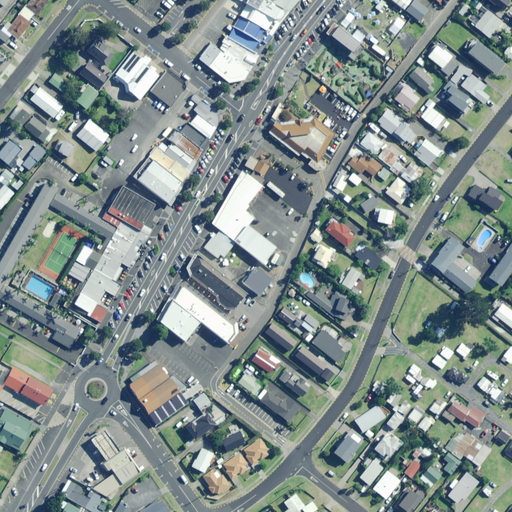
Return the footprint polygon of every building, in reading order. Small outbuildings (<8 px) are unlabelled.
[(11,35),(17,39),(30,22),(28,20),(33,13),(36,15),(47,0),(29,0),(26,4),(25,4),(17,14),(18,15),(6,30),(11,35)] [(219,49),(211,43),(198,58),(228,82),(244,79),(279,23),(291,7),(297,0),(245,0),(244,2),(246,3),(240,15),(239,14),(233,26),(227,37),(225,36),(221,41),(223,42),(219,49)] [(391,0),(403,9),(410,0),(391,0)] [(427,9),(416,0),(412,0),(405,10),(418,21),(427,9)] [(467,7),(463,4),(457,12),(462,15),(467,7)] [(508,19),(511,12),(511,11),(503,4),(498,11),(508,19)] [(501,21),(486,10),(474,26),(488,37),(501,21)] [(333,22),(325,33),(351,53),(359,43),(333,22)] [(0,38),(5,42),(11,35),(6,30),(1,26),(0,27),(0,38)] [(114,53),(95,38),(86,50),(105,65),(114,53)] [(502,63),(474,42),(466,52),(494,74),(502,63)] [(437,45),(428,56),(441,67),(442,68),(449,60),(452,56),(444,49),(443,50),(441,48),(438,46),(437,45)] [(511,47),(509,45),(502,53),(511,60),(511,59),(511,47)] [(142,58),(133,51),(115,74),(127,83),(127,90),(139,99),(158,75),(154,71),(156,69),(150,65),(149,67),(146,65),(150,59),(145,55),(142,58)] [(417,61),(423,66),(426,62),(426,61),(420,57),(417,61)] [(439,69),(448,76),(457,66),(449,60),(442,68),(441,67),(439,69)] [(99,66),(92,61),(86,69),(92,74),(99,66)] [(471,70),(459,64),(456,71),(467,76),(470,73),(471,70)] [(417,66),(408,76),(428,94),(433,89),(429,85),(433,81),(417,66)] [(184,81),(167,68),(149,90),(170,107),(185,89),(184,81)] [(452,76),(456,79),(460,74),(456,71),(452,76)] [(71,85),(54,72),(47,81),(64,93),(71,85)] [(467,76),(460,85),(483,103),(488,96),(481,91),(485,86),(470,73),(467,76)] [(457,87),(448,80),(442,88),(445,90),(443,92),(448,96),(445,99),(445,102),(459,113),(465,104),(464,102),(467,96),(458,91),(456,89),(457,87)] [(45,83),(40,88),(49,95),(54,90),(45,83)] [(412,90),(404,84),(393,98),(401,105),(400,106),(406,112),(409,109),(410,109),(419,98),(411,92),(412,90)] [(97,93),(86,85),(74,101),(85,109),(97,93)] [(61,107),(38,89),(30,99),(53,118),(61,107)] [(194,111),(198,113),(216,128),(219,122),(216,108),(193,95),(190,100),(198,104),(194,111)] [(430,109),(428,107),(421,116),(438,130),(446,120),(443,118),(444,117),(431,107),(430,109)] [(30,114),(21,108),(13,119),(21,126),(30,114)] [(406,123),(386,108),(376,120),(380,123),(379,125),(403,143),(405,140),(410,143),(415,135),(412,132),(412,130),(407,126),(409,123),(407,121),(406,123)] [(88,120),(74,110),(65,121),(78,130),(82,124),(84,125),(88,120)] [(209,139),(216,128),(198,113),(192,123),(190,125),(209,139)] [(310,114),(307,118),(282,121),(277,117),(271,125),(272,126),(268,132),(298,155),(301,151),(311,159),(317,163),(320,158),(334,133),(310,114)] [(51,130),(32,116),(24,127),(32,134),(37,138),(37,137),(42,141),(51,130)] [(203,150),(209,139),(190,125),(188,123),(181,133),(203,150)] [(100,139),(89,130),(81,140),(93,149),(100,139)] [(197,160),(203,150),(181,133),(175,130),(169,140),(197,160)] [(383,143),(368,132),(360,143),(375,154),(383,143)] [(22,148),(9,138),(0,148),(0,158),(8,165),(22,148)] [(190,172),(197,160),(169,140),(165,138),(159,148),(190,172)] [(439,150),(425,139),(416,150),(421,153),(417,157),(428,165),(436,155),(438,157),(441,153),(439,151),(439,150)] [(73,146),(61,141),(57,151),(61,153),(60,154),(69,157),(73,146)] [(36,143),(20,164),(29,171),(37,161),(38,161),(46,151),(36,143)] [(184,183),(190,172),(159,148),(156,145),(149,157),(152,160),(181,181),(184,183)] [(421,169),(411,161),(405,168),(396,161),(397,158),(394,155),(395,153),(385,146),(378,156),(390,167),(392,166),(398,171),(399,170),(402,173),(400,176),(412,185),(421,172),(420,171),(421,169)] [(358,159),(354,156),(348,164),(361,174),(364,169),(373,176),(381,165),(372,158),(370,160),(362,153),(358,159)] [(249,155),(244,165),(263,175),(268,166),(249,155)] [(317,163),(311,159),(307,164),(315,170),(322,170),(327,164),(320,158),(317,163)] [(169,204),(181,181),(152,160),(137,178),(169,204)] [(391,173),(383,167),(377,174),(385,180),(391,173)] [(13,175),(5,168),(0,174),(1,174),(0,175),(0,181),(5,185),(13,175)] [(211,222),(220,229),(235,242),(262,264),(274,247),(246,224),(248,225),(253,217),(245,210),(249,205),(248,204),(263,185),(242,170),(211,222)] [(357,186),(361,180),(353,173),(348,179),(357,186)] [(343,176),(338,174),(332,185),(341,190),(346,182),(341,180),(343,176)] [(406,184),(396,177),(388,187),(387,186),(386,188),(387,189),(385,192),(400,204),(407,195),(405,194),(409,188),(405,185),(406,184)] [(0,286),(57,188),(45,181),(0,258),(0,286)] [(474,183),(467,194),(478,201),(479,199),(480,200),(479,203),(486,207),(487,205),(497,211),(503,201),(502,201),(505,196),(501,193),(502,192),(490,185),(488,189),(485,187),(484,189),(474,183)] [(0,209),(13,194),(3,184),(0,187),(0,209)] [(155,205),(121,185),(107,211),(122,220),(117,227),(111,238),(112,239),(108,247),(106,246),(93,270),(84,286),(74,303),(88,312),(87,315),(100,322),(114,298),(104,292),(105,290),(115,296),(122,285),(115,281),(123,268),(120,266),(121,263),(131,269),(139,253),(135,252),(142,240),(145,241),(151,229),(143,224),(155,205)] [(56,193),(49,205),(106,237),(97,253),(84,246),(74,259),(75,261),(68,273),(82,282),(90,268),(93,270),(111,238),(117,227),(56,193)] [(379,204),(372,195),(360,203),(366,213),(379,204)] [(392,211),(378,208),(376,221),(389,224),(390,220),(393,220),(395,212),(392,212),(392,211)] [(337,225),(331,220),(324,229),(345,247),(353,237),(347,232),(349,230),(339,222),(337,225)] [(211,237),(204,246),(217,257),(220,254),(224,257),(235,242),(220,229),(213,237),(211,237)] [(316,229),(310,236),(311,237),(310,238),(314,241),(314,240),(318,243),(324,235),(316,229)] [(429,265),(441,274),(451,261),(462,247),(450,238),(429,265)] [(500,286),(511,269),(511,242),(488,278),(500,286)] [(328,249),(316,244),(313,250),(316,251),(310,260),(325,268),(334,249),(329,247),(328,249)] [(360,250),(358,249),(353,254),(373,270),(381,260),(375,255),(376,254),(364,245),(360,250)] [(247,293),(194,252),(186,267),(189,276),(215,296),(217,302),(226,309),(234,309),(235,308),(247,293)] [(477,281),(451,261),(441,274),(467,294),(477,281)] [(271,279),(255,267),(248,276),(246,275),(242,281),(244,282),(243,283),(258,295),(271,279)] [(364,275),(351,267),(341,283),(350,289),(357,278),(361,280),(364,275)] [(177,282),(155,319),(183,341),(199,321),(228,344),(237,332),(236,322),(184,281),(177,282)] [(80,329),(4,285),(0,291),(0,299),(56,331),(53,338),(69,348),(80,329)] [(361,291),(353,287),(350,291),(358,295),(361,291)] [(438,302),(444,295),(436,288),(430,296),(438,302)] [(297,298),(299,294),(291,289),(289,293),(297,298)] [(309,291),(305,295),(332,315),(344,320),(347,314),(349,315),(350,310),(348,309),(351,301),(345,298),(346,294),(334,291),(333,294),(332,294),(329,300),(317,292),(314,294),(309,291)] [(451,314),(457,305),(449,299),(443,309),(451,314)] [(511,328),(511,311),(502,304),(494,314),(511,328)] [(295,316),(284,307),(277,315),(289,324),(295,316)] [(318,322),(307,313),(301,321),(297,318),(293,323),(297,327),(300,324),(310,332),(318,322)] [(480,334),(486,327),(479,321),(473,328),(480,334)] [(289,351),(296,342),(272,323),(265,332),(289,351)] [(341,350),(343,346),(322,329),(312,342),(338,363),(345,353),(341,350)] [(492,341),(496,335),(489,329),(484,334),(492,341)] [(453,348),(458,340),(450,335),(445,343),(453,348)] [(497,357),(507,343),(501,339),(491,352),(497,357)] [(455,350),(464,357),(473,346),(469,343),(466,347),(461,343),(455,350)] [(448,360),(453,352),(444,346),(439,353),(448,360)] [(510,364),(511,361),(511,348),(510,347),(502,358),(510,364)] [(258,350),(250,360),(269,373),(272,367),(275,369),(280,361),(270,355),(268,357),(258,350)] [(485,357),(479,352),(476,357),(482,362),(485,357)] [(326,366),(310,353),(302,364),(318,376),(326,366)] [(389,361),(391,356),(387,354),(379,369),(387,373),(393,363),(389,361)] [(441,369),(446,363),(436,355),(432,361),(441,369)] [(461,361),(455,355),(450,362),(457,367),(461,361)] [(476,371),(481,365),(472,359),(465,368),(470,372),(473,369),(476,371)] [(155,360),(129,378),(132,381),(129,384),(129,387),(137,399),(167,377),(155,360)] [(467,364),(462,360),(457,369),(461,372),(467,364)] [(400,369),(402,366),(399,363),(391,375),(399,380),(405,371),(400,369)] [(415,376),(420,370),(413,365),(408,371),(415,376)] [(461,372),(457,369),(453,366),(447,375),(465,387),(471,378),(461,372)] [(52,388),(12,367),(3,383),(43,405),(52,388)] [(496,382),(503,374),(496,368),(489,376),(496,382)] [(290,374),(285,370),(278,378),(284,383),(290,374)] [(244,373),(237,381),(253,394),(260,386),(244,373)] [(172,374),(167,377),(137,399),(150,417),(167,405),(165,402),(179,391),(179,390),(186,385),(172,374)] [(412,389),(418,382),(409,376),(404,383),(412,389)] [(289,379),(284,384),(301,397),(308,387),(304,383),(306,381),(299,377),(294,383),(289,379)] [(483,390),(490,383),(483,377),(477,385),(483,390)] [(507,389),(507,390),(510,393),(511,390),(511,380),(509,378),(503,386),(507,389)] [(431,390),(436,383),(429,379),(425,385),(431,390)] [(379,395),(385,386),(376,380),(371,389),(379,395)] [(423,398),(428,392),(421,386),(416,392),(423,398)] [(488,393),(495,399),(501,392),(497,389),(496,390),(493,387),(488,393)] [(281,400),(267,390),(259,400),(288,422),(299,407),(287,398),(285,400),(282,398),(281,400)] [(210,402),(203,392),(193,400),(200,410),(205,406),(210,402)] [(400,397),(393,392),(386,401),(393,406),(400,397)] [(504,411),(511,402),(503,396),(498,404),(501,406),(500,407),(504,411)] [(404,415),(411,406),(404,401),(400,408),(395,405),(392,409),(396,411),(397,410),(404,415)] [(460,406),(454,401),(447,410),(464,422),(466,420),(476,428),(486,415),(473,405),(474,404),(470,402),(466,407),(462,403),(460,406)] [(437,415),(442,408),(434,402),(429,409),(437,415)] [(362,432),(385,417),(377,405),(354,420),(362,432)] [(0,441),(20,451),(34,424),(4,409),(0,417),(0,441)] [(415,424),(422,415),(413,409),(407,417),(415,424)] [(231,415),(227,410),(216,417),(219,423),(231,415)] [(451,422),(455,416),(446,410),(442,416),(451,422)] [(191,421),(184,426),(194,439),(215,425),(206,412),(197,418),(199,421),(193,426),(191,421)] [(395,430),(403,418),(395,412),(387,424),(395,430)] [(157,425),(164,420),(162,416),(154,421),(157,425)] [(425,431),(432,422),(425,417),(418,426),(425,431)] [(458,429),(447,423),(438,437),(447,442),(450,437),(452,438),(458,429)] [(357,444),(362,438),(350,429),(332,453),(345,463),(359,445),(357,444)] [(140,471),(123,447),(118,450),(103,430),(90,439),(104,460),(99,463),(105,471),(110,468),(113,472),(121,484),(140,471)] [(245,443),(238,430),(231,433),(231,434),(219,440),(225,452),(235,448),(235,449),(238,447),(238,446),(245,443)] [(370,438),(373,434),(368,430),(364,434),(370,438)] [(504,444),(510,436),(502,431),(496,438),(504,444)] [(403,442),(391,432),(386,438),(384,436),(373,450),(386,460),(393,450),(395,452),(403,442)] [(488,451),(463,432),(450,450),(476,468),(488,451)] [(260,437),(243,449),(247,455),(245,456),(251,465),(257,462),(256,459),(259,457),(260,461),(267,454),(265,450),(267,449),(260,437)] [(511,439),(503,451),(511,457),(511,439)] [(419,446),(412,455),(416,457),(414,459),(421,464),(431,452),(424,447),(422,449),(419,446)] [(213,453),(201,448),(191,466),(204,472),(206,466),(208,466),(210,463),(208,463),(213,453)] [(239,452),(223,464),(226,470),(225,471),(230,479),(236,476),(235,474),(238,473),(239,474),(246,469),(244,465),(247,463),(239,452)] [(451,475),(459,464),(447,454),(444,458),(448,462),(443,469),(451,475)] [(377,464),(379,461),(375,458),(359,477),(369,485),(382,468),(377,464)] [(411,478),(421,464),(414,459),(412,463),(406,459),(403,464),(408,468),(404,473),(411,478)] [(431,487),(443,473),(432,464),(420,479),(431,487)] [(398,473),(390,467),(373,488),(386,499),(400,482),(395,477),(398,473)] [(216,478),(211,469),(202,476),(209,485),(207,487),(211,493),(213,492),(217,493),(230,485),(222,474),(216,478)] [(105,496),(121,484),(113,472),(91,488),(105,496)] [(464,500),(478,482),(466,472),(459,481),(456,479),(444,494),(457,504),(462,498),(464,500)] [(86,510),(89,511),(103,511),(102,511),(105,507),(99,503),(100,500),(98,499),(100,496),(90,490),(87,496),(90,498),(89,499),(78,492),(81,488),(67,480),(60,491),(63,493),(62,495),(86,509),(86,510)] [(406,488),(394,507),(400,511),(409,511),(411,509),(413,510),(425,494),(418,489),(414,494),(406,488)] [(312,501),(304,507),(295,494),(284,502),(289,509),(284,511),(299,511),(302,510),(303,511),(313,511),(317,509),(312,501)] [(505,507),(510,501),(505,496),(500,503),(505,507)] [(165,511),(168,510),(161,501),(157,503),(155,500),(137,511),(165,511)] [(60,511),(77,511),(79,509),(78,508),(66,502),(60,511)] [(119,503),(114,511),(129,511),(131,509),(119,503)]
